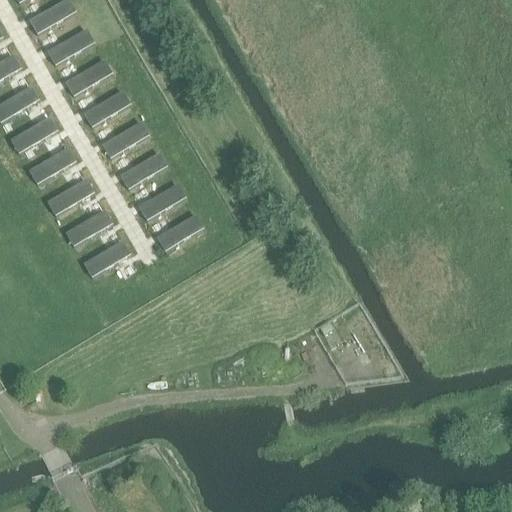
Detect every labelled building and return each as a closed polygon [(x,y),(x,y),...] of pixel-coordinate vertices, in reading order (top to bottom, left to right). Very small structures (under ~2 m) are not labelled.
[(68,4),(30,26),(37,38),(76,16),(68,4)] [(86,35),(48,57),(55,70),(93,47),(86,35)] [(13,60),(0,67),(0,84),(20,73),(13,60)] [(105,66),(66,88),(74,100),(112,78),(105,66)] [(31,92),(0,109),(0,125),(1,127),(39,104),(31,92)] [(123,96),(85,119),(92,131),(130,108),(123,96)] [(50,123),(11,145),(19,157),(57,135),(50,123)] [(141,128),(103,150),(110,162),(148,140),(141,128)] [(68,154),(30,176),(37,188),(75,166),(68,154)] [(159,158),(121,181),(128,193),(166,171),(159,158)] [(86,185),(48,207),(55,219),(94,197),(86,185)] [(177,190),(139,212),(147,225),(185,202),(177,190)] [(105,216),(66,238),(74,250),(112,228),(105,216)] [(196,220),(158,243),(165,255),(203,233),(196,220)] [(122,246),(84,269),(92,281),(130,258),(122,246)]
